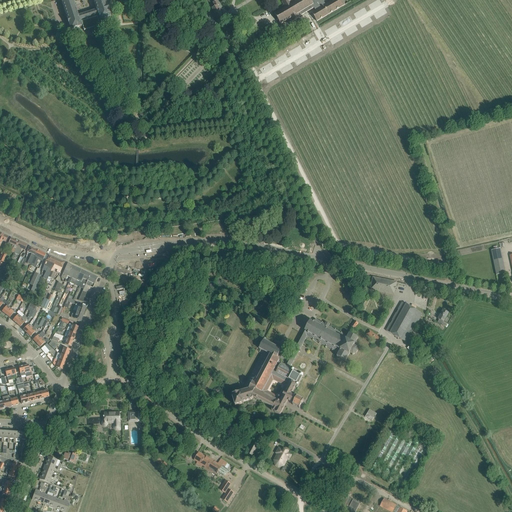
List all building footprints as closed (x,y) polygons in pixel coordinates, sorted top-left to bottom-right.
[(61,0),(68,19),(68,20),(67,20),(68,24),(69,24),(70,25),(70,27),(71,28),(70,29),(70,30),(71,29),(71,30),(72,30),(72,29),(80,26),(80,27),(82,27),(81,26),(82,26),(82,25),(83,29),(100,24),(98,20),(99,20),(99,21),(100,20),(101,23),(105,21),(104,19),(109,17),(109,18),(110,18),(110,17),(111,17),(110,16),(108,11),(109,11),(109,10),(109,8),(108,8),(108,7),(107,7),(105,1),(108,1),(109,2),(109,1),(109,0),(108,0),(136,0),(137,2),(142,0),(61,0)] [(222,14),(220,10),(218,5),(219,5),(217,0),(213,2),(215,7),(212,8),(216,17),(216,18),(220,25),(225,22),(222,14)] [(281,24),(291,18),(313,5),(310,0),(298,0),(285,8),(275,14),(281,24)] [(285,0),(282,2),(285,8),(298,0),(310,0),(313,5),(291,18),(293,21),(300,18),(299,17),(314,8),(316,11),(312,13),(317,21),(345,5),(342,0),(333,0),(326,5),(322,0),(285,0)] [(299,22),(302,28),(306,26),(307,27),(309,26),(305,19),(299,22)] [(0,246),(3,240),(6,242),(8,237),(0,233),(0,246)] [(14,251),(19,242),(11,238),(8,243),(13,245),(11,248),(13,248),(11,252),(14,253),(14,251)] [(25,251),(27,245),(19,242),(14,253),(18,255),(21,249),(25,251)] [(32,262),(38,250),(30,246),(27,252),(31,254),(27,263),(31,265),(32,262)] [(43,259),(46,254),(38,250),(32,262),(31,265),(33,266),(36,261),(38,257),(43,259)] [(52,267),(56,259),(48,255),(43,266),(48,268),(43,278),(47,279),(51,269),(52,267)] [(60,273),(65,263),(56,259),(52,267),(55,268),(55,269),(57,270),(56,272),(60,273)] [(67,276),(72,266),(67,264),(61,277),(63,278),(64,274),(67,276)] [(70,283),(77,268),(72,266),(67,276),(70,277),(68,282),(70,283)] [(74,285),(76,280),(81,270),(77,268),(70,283),(74,285)] [(81,282),(86,272),(81,270),(76,280),(81,282)] [(83,289),(84,288),(86,284),(90,274),(86,272),(81,282),(79,287),(83,289)] [(33,286),(38,274),(35,273),(30,285),(33,286)] [(41,275),(38,274),(33,286),(36,287),(41,275)] [(93,288),(98,278),(90,274),(86,284),(93,288)] [(394,294),(396,283),(396,282),(373,278),(371,290),(394,294)] [(56,307),(63,293),(60,292),(55,303),(51,311),(56,313),(58,308),(56,307)] [(46,308),(50,300),(48,299),(44,298),(41,306),(46,308)] [(6,315),(11,308),(8,306),(10,304),(7,302),(5,304),(7,305),(2,311),(6,315)] [(31,317),(35,308),(36,307),(37,305),(31,302),(28,307),(32,309),(28,316),(31,317)] [(407,342),(420,318),(422,314),(402,302),(387,330),(407,342)] [(83,314),(86,308),(79,305),(76,304),(73,311),(83,314)] [(15,311),(16,313),(18,311),(20,308),(17,307),(16,308),(14,310),(11,308),(6,315),(10,318),(15,311)] [(444,322),(448,313),(443,310),(438,319),(439,320),(437,322),(446,327),(447,324),(444,322)] [(17,324),(22,317),(19,315),(21,313),(18,311),(16,313),(18,314),(13,320),(17,324)] [(81,321),(83,314),(73,311),(71,317),(74,319),(81,321)] [(20,327),(24,323),(26,320),(25,320),(27,318),(24,315),(22,317),(17,324),(20,327)] [(305,331),(309,333),(307,336),(313,339),(312,340),(313,340),(314,340),(319,342),(318,343),(320,344),(320,343),(326,346),(325,347),(326,347),(332,349),(332,350),(332,351),(333,351),(333,350),(339,353),(338,356),(337,355),(336,356),(337,357),(336,357),(337,358),(338,357),(345,361),(344,362),(345,362),(345,361),(346,362),(347,361),(346,361),(350,353),(352,354),(352,355),(353,355),(353,354),(355,354),(356,355),(357,354),(357,353),(357,351),(359,351),(359,349),(358,349),(357,348),(358,347),(357,346),(357,347),(354,346),(356,341),(358,339),(358,338),(358,337),(357,337),(357,338),(350,334),(350,333),(349,333),(349,334),(348,337),(329,326),(330,324),(326,322),(325,324),(315,319),(314,322),(313,322),(310,321),(305,331)] [(27,333),(33,327),(29,324),(27,326),(23,330),(27,333)] [(76,334),(79,327),(72,325),(70,331),(76,334)] [(34,326),(33,327),(27,333),(30,337),(36,331),(35,330),(37,329),(34,326)] [(47,343),(49,341),(54,332),(51,330),(47,338),(45,340),(43,338),(36,343),(40,347),(46,342),(47,343)] [(366,334),(378,343),(381,339),(370,330),(366,334)] [(36,343),(43,338),(46,335),(42,331),(38,335),(33,339),(36,343)] [(74,340),(76,334),(70,331),(67,338),(74,340)] [(291,394),(294,387),(297,388),(304,375),(290,368),(307,336),(309,333),(305,331),(286,366),(286,365),(286,366),(278,362),(280,360),(277,358),(281,349),(264,340),(259,349),(270,355),(257,380),(254,379),(249,389),(233,394),(232,395),(233,397),(232,397),(232,398),(233,398),(235,405),(234,405),(234,406),(235,406),(235,407),(236,406),(242,404),(242,405),(243,404),(243,402),(250,400),(250,399),(251,400),(252,399),(253,398),(252,397),(253,397),(273,408),(272,410),(280,415),(287,401),(293,404),(293,405),(299,408),(300,409),(301,408),(300,407),(303,402),(304,402),(304,400),(297,396),(297,397),(291,394)] [(52,340),(58,342),(59,339),(62,340),(63,336),(55,333),(53,337),(52,340)] [(416,340),(431,361),(434,359),(420,337),(416,340)] [(71,347),(74,340),(67,338),(65,345),(71,347)] [(48,344),(54,350),(57,345),(51,341),(48,344)] [(49,352),(44,346),(41,349),(46,355),(49,352)] [(68,357),(70,350),(64,347),(61,354),(68,357)] [(65,363),(68,357),(61,354),(58,361),(65,363)] [(65,363),(58,361),(56,367),(63,370),(65,363)] [(30,372),(28,365),(23,366),(25,372),(26,375),(26,377),(32,376),(31,372),(30,372)] [(47,390),(46,390),(40,392),(42,399),(49,397),(47,390)] [(42,399),(40,392),(34,393),(35,400),(42,399)] [(35,400),(34,393),(27,395),(28,402),(35,400)] [(28,402),(27,395),(20,397),(22,404),(28,402)] [(19,404),(17,400),(17,398),(10,399),(12,406),(19,404)] [(12,406),(10,399),(3,401),(5,408),(12,406)] [(365,417),(372,421),(377,414),(370,410),(365,417)] [(104,417),(104,418),(104,420),(103,420),(102,421),(101,422),(101,423),(101,424),(101,425),(102,426),(103,426),(104,427),(105,427),(106,427),(107,426),(108,425),(108,424),(114,424),(114,425),(113,425),(113,426),(113,427),(113,429),(114,430),(115,430),(116,431),(120,431),(120,412),(104,413),(104,417)] [(402,497),(429,449),(392,428),(369,468),(398,484),(396,487),(397,487),(394,492),(402,497)] [(254,442),(250,449),(248,453),(252,455),(258,445),(254,442)] [(277,454),(274,460),(276,466),(278,467),(284,466),(287,460),(289,460),(292,455),(288,453),(289,451),(283,448),(282,450),(279,448),(276,453),(277,454)] [(67,460),(67,461),(69,462),(70,461),(74,463),(77,454),(76,454),(72,453),(72,454),(70,453),(69,454),(65,453),(63,459),(67,460)] [(229,471),(218,464),(206,456),(206,457),(199,453),(195,459),(194,460),(197,462),(196,464),(202,467),(203,465),(217,475),(218,473),(220,474),(220,473),(224,475),(226,473),(228,474),(229,471)] [(57,460),(53,458),(48,456),(46,462),(55,465),(57,460)] [(55,465),(46,462),(44,468),(53,471),(55,465)] [(19,466),(15,464),(12,463),(10,469),(17,472),(19,466)] [(15,478),(17,472),(10,469),(7,468),(5,474),(8,475),(8,476),(15,478)] [(53,471),(44,468),(42,473),(51,477),(53,471)] [(53,480),(54,478),(51,477),(42,473),(39,479),(49,483),(50,483),(51,480),(53,480)] [(222,491),(226,494),(222,499),(227,503),(234,492),(228,489),(231,484),(226,480),(222,487),(224,488),(222,491)] [(11,489),(12,484),(13,483),(6,481),(4,487),(11,489)] [(397,487),(396,487),(393,485),(389,491),(393,494),(394,492),(397,487)] [(8,496),(11,489),(4,487),(2,493),(8,496)] [(41,493),(42,490),(40,489),(39,491),(36,489),(32,500),(37,502),(41,493)] [(43,504),(47,495),(41,493),(37,502),(43,504)] [(342,511),(355,511),(360,504),(342,494),(334,508),(342,511)] [(49,506),(52,497),(47,495),(43,504),(49,506)] [(55,508),(58,499),(52,497),(49,506),(55,508)] [(60,510),(64,501),(58,499),(55,508),(60,510)] [(407,511),(388,501),(384,499),(380,506),(391,511),(392,511),(393,511),(395,511),(407,511)] [(64,511),(66,511),(68,508),(70,503),(64,501),(60,510),(64,511)]
